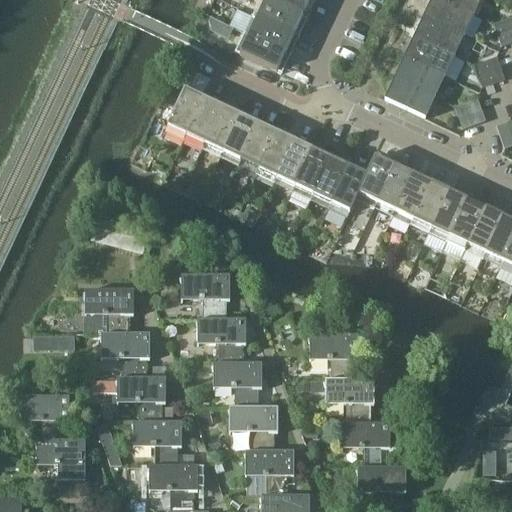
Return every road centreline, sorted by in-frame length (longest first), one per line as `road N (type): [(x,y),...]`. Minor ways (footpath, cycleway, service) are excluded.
road 1 (residential): [(467,170),(322,108)]
road 2 (residential): [(322,108),(296,106),(206,65)]
